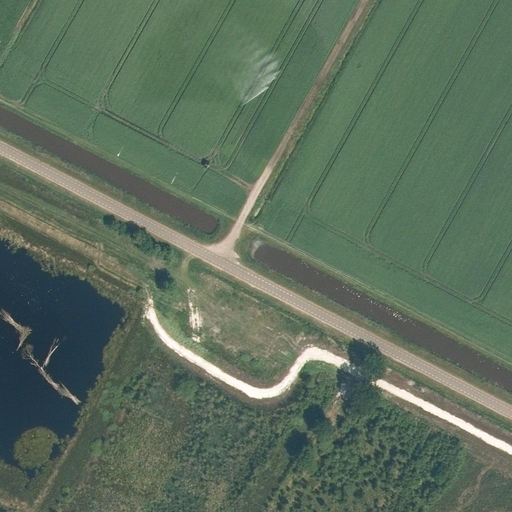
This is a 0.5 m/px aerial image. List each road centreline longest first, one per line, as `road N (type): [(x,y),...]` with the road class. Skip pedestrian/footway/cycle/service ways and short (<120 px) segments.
road 1 (unclassified): [(511,413),(0,146)]
road 2 (track): [(222,262),(365,0)]
